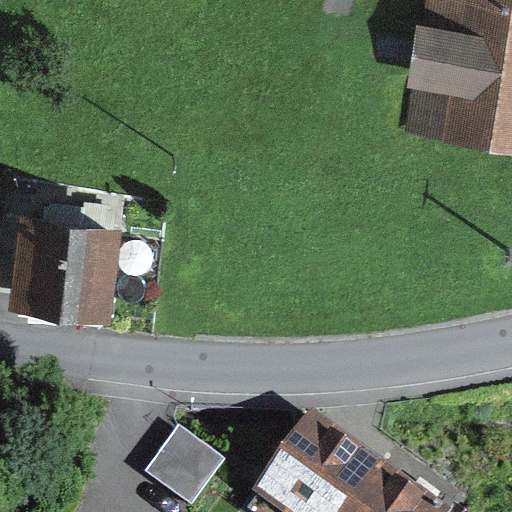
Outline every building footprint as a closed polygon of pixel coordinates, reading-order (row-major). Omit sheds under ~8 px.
[(511,134),(511,0),(436,0),(417,119),(511,134)] [(111,231),(28,222),(20,296),(103,306),(111,231)] [(285,511),(346,511),(376,472),(313,426),(262,495),(285,511)] [(216,465),(178,437),(151,472),(189,501),(216,465)] [(429,511),(376,472),(346,511),(429,511)]
